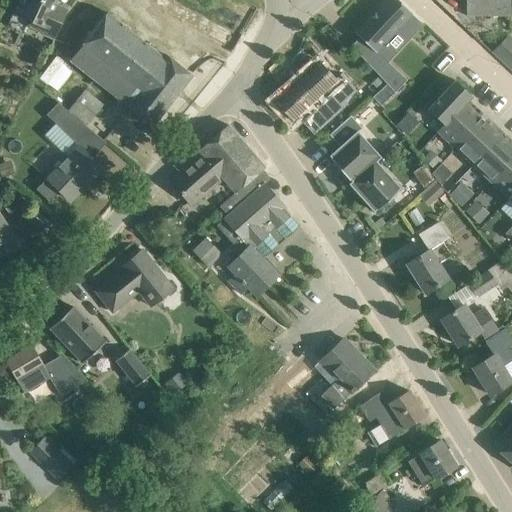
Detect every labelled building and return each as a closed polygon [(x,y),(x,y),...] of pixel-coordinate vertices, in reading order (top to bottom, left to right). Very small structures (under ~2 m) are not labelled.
[(14,12),(8,27),(24,34),(27,26),(54,39),(67,10),(54,3),(55,0),(21,0),(15,13),(14,12)] [(412,13),(398,0),(385,0),(355,32),(382,58),(390,49),(383,43),(396,29),(408,40),(422,24),(411,13),(412,13)] [(466,0),(466,16),(511,15),(510,0),(466,0)] [(152,126),(192,75),(167,55),(164,58),(108,13),(70,60),(128,106),(127,107),(152,126)] [(491,54),(511,74),(511,39),(508,36),(491,54)] [(336,78),(318,60),(274,102),(292,120),(298,115),(314,132),(346,102),(343,99),(354,89),(340,74),(336,78)] [(387,84),(373,97),(380,105),(395,92),(406,80),(387,61),(376,72),(387,84)] [(472,96),(455,80),(427,109),(443,124),(472,96)] [(61,105),(87,127),(104,105),(86,90),(70,110),(62,103),(61,105)] [(482,119),(465,103),(437,131),(455,148),(482,119)] [(86,127),(87,127),(61,105),(51,118),(61,126),(62,124),(83,142),(91,132),(86,127)] [(376,161),(376,160),(381,156),(358,131),(362,128),(351,115),(330,134),(340,146),(329,155),(332,158),(331,159),(349,180),(350,178),(352,180),(353,181),(376,160),(376,161)] [(500,136),(482,119),(455,148),(473,165),(500,136)] [(235,193),(262,169),(265,167),(228,125),(199,150),(203,154),(171,181),(191,204),(222,177),(235,193)] [(511,157),(511,146),(500,136),(473,165),(490,181),(511,157)] [(103,168),(89,154),(79,146),(47,179),(37,189),(50,202),(60,191),(69,200),(86,183),(88,184),(103,168)] [(511,192),(511,157),(490,181),(507,197),(511,192)] [(376,160),(376,161),(376,160),(353,181),(352,180),(349,183),(374,211),(377,208),(378,209),(398,191),(397,190),(400,187),(376,160)] [(445,182),(452,170),(440,163),(433,175),(445,182)] [(265,185),(271,179),(262,169),(235,193),(219,207),(227,216),(217,225),(235,247),(246,236),(265,257),(299,227),(283,208),(284,206),(265,185)] [(8,227),(0,216),(0,255),(18,244),(8,227)] [(425,293),(442,282),(448,278),(438,262),(451,254),(442,241),(449,237),(439,221),(418,234),(428,250),(406,264),(425,293)] [(262,260),(265,257),(246,236),(235,247),(228,253),(234,260),(228,266),(236,274),(228,281),(240,294),(248,286),(256,296),(277,275),(262,260)] [(193,251),(202,260),(215,246),(207,238),(193,251)] [(122,270),(96,291),(112,311),(143,287),(153,300),(159,300),(173,288),(142,249),(120,267),(122,270)] [(511,273),(502,261),(488,270),(489,271),(469,283),(478,298),(498,286),(502,291),(508,287),(511,292),(511,273)] [(498,328),(494,321),(485,307),(472,316),(464,304),(441,318),(459,345),(480,332),(484,337),(498,328)] [(82,363),(105,341),(73,306),(50,328),(82,363)] [(511,361),(511,349),(511,348),(511,346),(511,338),(505,328),(485,341),(493,354),(473,367),(490,395),(511,380),(511,378),(504,366),(511,361)] [(334,409),(360,384),(374,370),(363,358),(361,360),(343,340),(344,339),(343,338),(319,361),(337,380),(321,396),(334,409)] [(44,365),(42,362),(32,344),(5,360),(17,380),(24,392),(49,376),(43,365),(44,365)] [(150,375),(142,365),(129,349),(116,360),(137,386),(150,375)] [(60,396),(87,381),(73,367),(51,380),(60,396)] [(390,438),(408,427),(424,416),(408,390),(391,400),(384,389),(360,405),(371,424),(378,419),(381,424),(368,433),(376,446),(390,438)] [(511,424),(493,445),(511,462),(511,424)] [(59,481),(74,465),(45,437),(30,452),(59,481)] [(424,486),(439,476),(456,466),(439,440),(418,453),(419,454),(408,460),(424,486)] [(299,465),(313,479),(322,469),(308,456),(299,465)] [(390,511),(396,508),(387,492),(373,499),(376,503),(370,507),(373,511),(390,511)]
